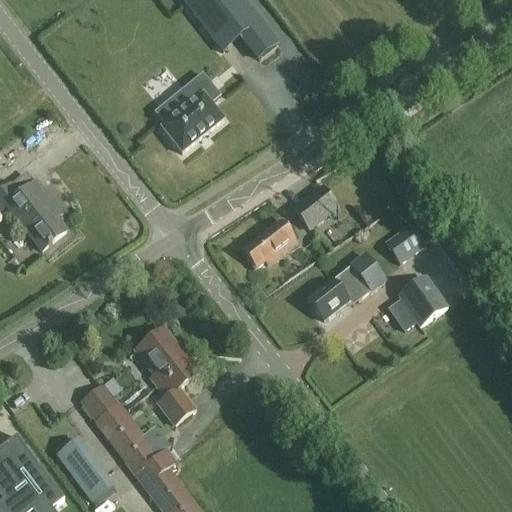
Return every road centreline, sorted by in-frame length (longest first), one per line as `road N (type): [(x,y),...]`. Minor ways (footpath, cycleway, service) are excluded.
road 1 (unclassified): [(175,237),(511,20)]
road 2 (unclassified): [(386,511),(175,237)]
road 3 (unclassified): [(175,237),(0,19)]
road 4 (unclassified): [(0,353),(175,237)]
